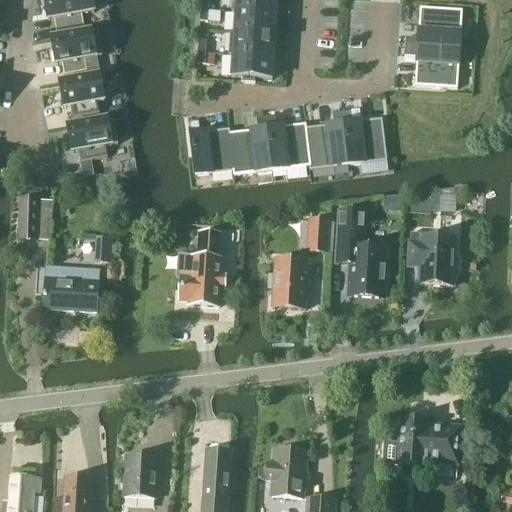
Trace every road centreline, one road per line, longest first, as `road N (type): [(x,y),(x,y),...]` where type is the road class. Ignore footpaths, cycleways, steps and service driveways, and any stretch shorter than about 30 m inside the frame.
road 1 (residential): [(0,406),(511,343)]
road 2 (residential): [(31,171),(22,0)]
road 3 (residential): [(304,101),(384,87),(392,0)]
road 4 (residential): [(183,97),(304,101)]
